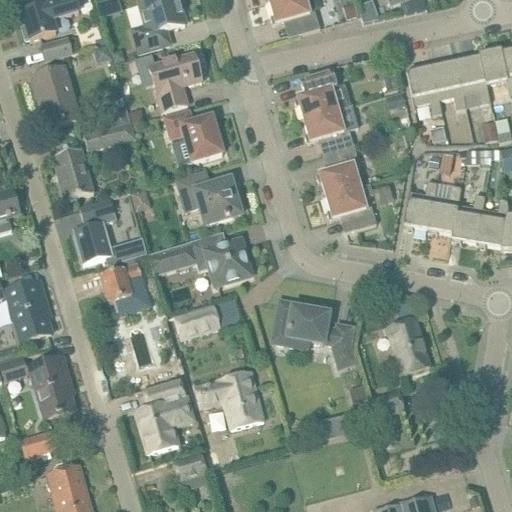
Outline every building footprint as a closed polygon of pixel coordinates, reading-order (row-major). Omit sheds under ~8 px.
[(25,29),(21,30),(25,43),(29,41),(30,44),(55,36),(51,23),(78,15),(73,0),(59,0),(45,4),(46,9),(21,16),(25,29)] [(145,30),(132,34),(139,56),(150,53),(169,47),(165,34),(185,28),(180,11),(182,8),(180,0),(178,0),(155,0),(138,5),(145,30)] [(304,0),(284,0),(269,5),(273,19),(270,20),(272,28),(299,20),(303,36),(299,37),(300,38),(320,32),(314,14),(309,16),(304,0)] [(387,0),(391,9),(413,0),(387,0)] [(371,5),(357,10),(363,25),(377,22),(371,5)] [(354,7),(343,10),(346,22),(357,19),(354,7)] [(46,64),(73,56),(68,42),(42,50),(46,64)] [(121,53),(110,56),(114,67),(124,63),(121,53)] [(486,88),(506,84),(501,56),(501,53),(478,58),(479,61),(486,88)] [(511,53),(501,56),(506,84),(510,102),(511,101),(511,53)] [(161,116),(168,114),(187,109),(182,90),(200,85),(200,86),(201,86),(193,57),(192,57),(192,58),(149,70),(149,69),(147,70),(156,100),(157,99),(161,116)] [(454,63),(454,66),(463,99),(477,96),(480,108),(490,106),(486,88),(479,61),(464,64),(464,61),(454,63)] [(430,68),(430,71),(439,104),(453,101),(456,114),(466,112),(463,99),(454,66),(440,69),(439,66),(430,68)] [(439,104),(430,71),(416,74),(415,72),(405,74),(413,110),(429,106),(432,119),(442,117),(439,104)] [(47,133),(67,127),(78,124),(63,72),(32,81),(47,133)] [(331,72),(311,78),(299,82),(304,98),(293,101),(296,109),(299,109),(303,123),(337,113),(352,109),(352,108),(337,112),(331,92),(336,90),(331,72)] [(398,88),(382,92),(383,97),(399,94),(398,88)] [(401,95),(389,99),(393,110),(404,107),(401,95)] [(352,109),(337,113),(303,123),(308,137),(304,138),(306,146),(318,143),(322,159),(354,150),(349,133),(358,130),(352,109)] [(141,112),(127,116),(131,128),(144,125),(141,112)] [(125,113),(111,116),(114,131),(129,127),(125,113)] [(191,166),(203,163),(222,157),(215,132),(213,133),(211,126),(207,124),(200,126),(200,124),(192,126),(189,114),(163,121),(170,143),(183,139),(191,166)] [(480,128),(484,145),(498,142),(497,138),(494,125),(480,128)] [(133,142),(130,127),(129,127),(114,131),(83,139),(87,154),(133,142)] [(441,131),(429,134),(432,145),(443,143),(441,131)] [(510,135),(497,138),(498,142),(499,146),(511,144),(510,135)] [(321,185),(325,200),(359,190),(353,169),(359,167),(354,150),(322,159),(327,175),(316,178),(318,186),(321,185)] [(511,151),(501,154),(502,162),(511,160),(511,151)] [(64,205),(84,199),(93,196),(80,152),(52,160),(64,205)] [(467,154),(465,167),(479,167),(479,154),(467,154)] [(432,157),(430,168),(438,169),(440,159),(432,157)] [(441,163),(439,175),(450,177),(452,165),(441,163)] [(205,229),(221,224),(240,218),(230,183),(211,189),(206,174),(176,183),(185,216),(200,212),(205,229)] [(413,231),(427,233),(434,200),(437,187),(427,185),(424,198),(409,195),(406,212),(402,232),(412,234),(413,231)] [(437,235),(452,237),(458,209),(461,191),(451,189),(449,202),(434,200),(427,233),(427,236),(437,238),(437,235)] [(359,190),(325,200),(329,214),(326,215),(328,223),(340,220),(345,236),(376,227),(371,210),(365,211),(359,190)] [(18,217),(12,195),(0,198),(0,236),(11,233),(8,221),(11,221),(10,219),(18,217)] [(472,211),(458,209),(452,237),(451,245),(461,247),(461,244),(475,246),(483,213),(485,200),(475,198),(472,211)] [(497,215),(483,213),(475,246),(475,249),(485,251),(485,248),(500,250),(507,219),(508,211),(507,204),(499,202),(497,215)] [(85,232),(73,235),(82,268),(101,262),(105,261),(107,269),(147,258),(143,247),(142,243),(109,252),(102,228),(116,224),(110,203),(79,212),(85,232)] [(511,253),(511,219),(507,219),(500,250),(499,253),(511,253)] [(216,288),(225,285),(226,288),(230,286),(234,285),(238,283),(245,279),(249,278),(248,274),(247,270),(247,266),(247,262),(246,258),(244,254),(242,254),(239,245),(226,249),(223,236),(156,255),(147,258),(153,280),(196,267),(198,274),(210,271),(216,288)] [(153,244),(143,247),(147,258),(156,255),(153,244)] [(146,293),(141,279),(138,268),(122,272),(101,279),(109,306),(131,299),(130,298),(146,293)] [(5,295),(15,327),(21,346),(51,337),(43,311),(46,310),(39,284),(5,295)] [(308,352),(309,345),(323,348),(323,346),(333,348),(333,351),(339,371),(354,367),(349,350),(352,332),(337,329),(336,334),(325,332),(328,318),(302,314),(303,309),(279,305),(272,346),(308,352)] [(166,322),(174,345),(180,343),(181,346),(221,334),(212,307),(166,322)] [(401,379),(430,370),(415,322),(386,331),(401,379)] [(16,350),(0,354),(0,364),(1,367),(19,361),(16,350)] [(6,384),(27,378),(22,361),(19,361),(1,367),(6,384)] [(44,423),(74,414),(66,387),(69,386),(62,361),(28,371),(44,423)] [(153,374),(157,390),(164,387),(178,383),(174,368),(153,374)] [(263,424),(250,375),(193,390),(199,411),(223,405),(224,408),(231,433),(263,424)] [(147,458),(159,454),(182,447),(177,431),(197,425),(188,396),(183,398),(178,383),(164,387),(157,390),(143,394),(148,409),(149,409),(150,411),(135,416),(147,458)] [(376,421),(403,412),(397,395),(371,403),(376,421)] [(359,416),(315,426),(319,444),(363,433),(359,416)] [(24,460),(34,457),(59,450),(54,434),(20,444),(24,460)] [(34,457),(24,460),(30,478),(39,476),(34,457)] [(173,465),(180,487),(208,478),(202,457),(173,465)] [(56,511),(91,511),(79,468),(47,477),(56,511)] [(477,499),(468,501),(471,511),(480,508),(477,499)] [(402,509),(402,511),(429,511),(426,503),(430,501),(402,509)]
